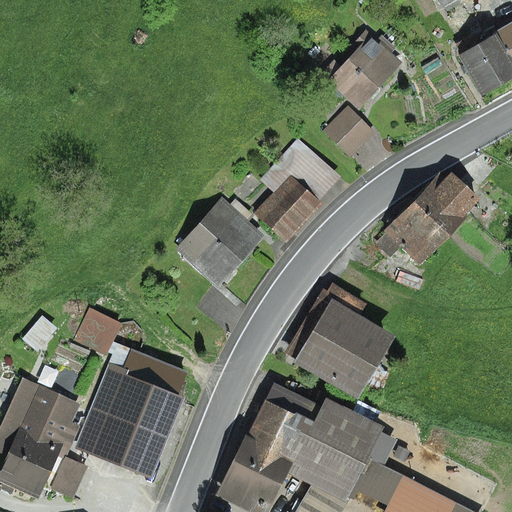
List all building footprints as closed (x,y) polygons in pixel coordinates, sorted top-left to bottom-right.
[(511,30),(500,37),(511,59),(511,30)] [(464,55),(462,56),(482,96),(511,80),(511,59),(500,37),(482,47),(476,35),(459,44),(464,55)] [(405,67),(371,37),(332,81),(366,111),(405,67)] [(350,106),(325,130),(352,158),(377,135),(350,106)] [(341,176),(298,137),(260,180),(274,193),(257,213),(290,243),(324,205),(319,201),(341,176)] [(443,175),(419,198),(452,231),(484,199),(455,170),(446,179),(443,175)] [(452,231),(419,198),(384,230),(387,233),(377,242),(390,256),(403,245),(420,264),(452,231)] [(223,201),(177,249),(217,286),(263,239),(223,201)] [(368,302),(335,282),(329,291),(325,288),(287,352),(298,358),(296,363),(360,401),(398,337),(360,315),(368,302)] [(122,324),(91,309),(75,341),(107,356),(109,352),(114,355),(118,344),(114,342),(122,324)] [(44,316),(24,339),(40,352),(60,329),(44,316)] [(192,373),(118,344),(114,355),(77,448),(155,479),(186,398),(183,397),(192,373)] [(82,405),(25,380),(0,436),(0,452),(10,457),(0,478),(0,481),(40,500),(46,486),(60,455),(62,451),(69,454),(81,426),(74,423),(82,405)] [(305,418),(265,399),(217,497),(248,511),(271,511),(290,474),(294,465),(284,460),(305,418)] [(375,422),(329,400),(318,424),(305,418),(284,460),(294,465),(290,474),(312,484),(297,511),(289,511),(288,511),(287,511),(342,511),(356,488),(392,505),(406,477),(384,466),(397,440),(382,433),(385,426),(375,422)] [(88,467),(60,455),(46,486),(75,499),(88,467)] [(474,511),(406,477),(392,505),(388,511),(474,511)]
